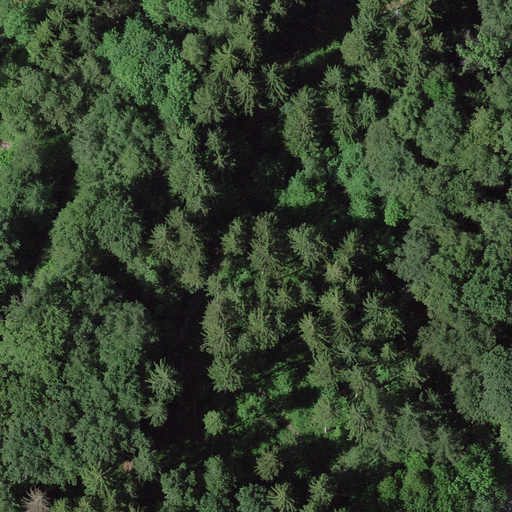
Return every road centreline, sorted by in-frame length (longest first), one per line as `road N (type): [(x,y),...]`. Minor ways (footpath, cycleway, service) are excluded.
road 1 (track): [(0,399),(48,239),(105,102),(101,72)]
road 2 (track): [(138,391),(173,371),(221,367),(270,397)]
road 3 (track): [(101,72),(66,82),(0,147)]
road 4 (track): [(143,511),(125,434),(138,391)]
